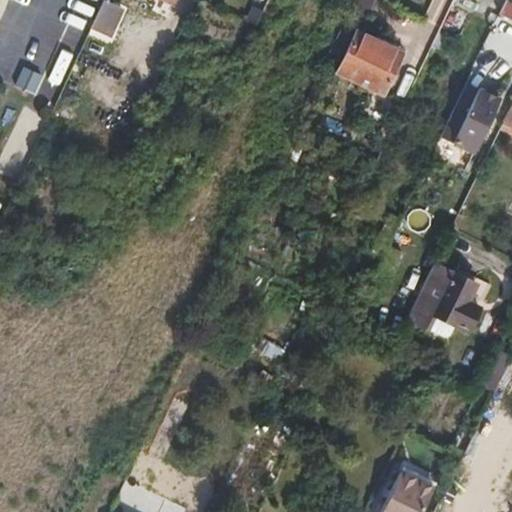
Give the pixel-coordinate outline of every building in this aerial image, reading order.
[(504,0),(498,17),(511,22),(511,1),(508,0),(504,0)] [(88,33),(109,43),(123,15),(102,5),(88,33)] [(356,31),(337,72),(381,93),(400,53),(356,31)] [(15,85),(34,94),(42,75),(22,67),(15,85)] [(454,110),(440,138),(472,153),(499,99),(480,90),(467,116),(454,110)] [(511,103),(502,125),(511,129),(511,103)] [(417,182),(352,321),(368,328),(419,226),(432,233),(435,225),(422,219),(435,191),(417,182)] [(402,294),(414,301),(431,268),(418,261),(402,294)] [(452,273),(432,314),(466,331),(478,308),(467,303),(476,284),(452,273)] [(511,370),(496,401),(511,408),(511,370)] [(511,468),(511,444),(503,464),(511,468)] [(402,468),(399,472),(432,488),(434,484),(402,468)] [(399,472),(380,511),(420,511),(432,488),(399,472)] [(139,511),(155,511),(161,498),(124,483),(116,502),(139,511)]
